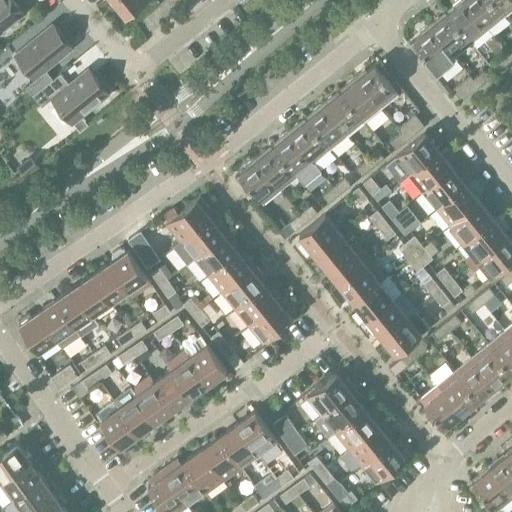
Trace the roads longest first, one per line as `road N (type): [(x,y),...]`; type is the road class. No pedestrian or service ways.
road 1 (residential): [(109,491),(336,329)]
road 2 (residential): [(0,303),(188,177)]
road 3 (residential): [(511,191),(374,25)]
road 4 (residential): [(229,148),(374,25)]
road 5 (residential): [(109,491),(0,338)]
road 6 (tertiary): [(0,235),(125,149)]
road 7 (residential): [(404,511),(444,461),(511,407)]
road 8 (tertiary): [(215,78),(313,0)]
